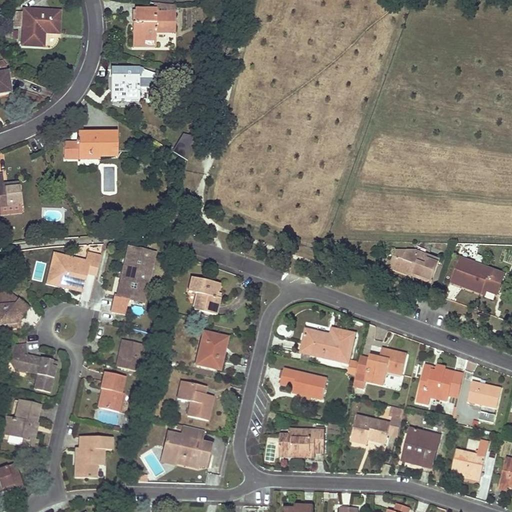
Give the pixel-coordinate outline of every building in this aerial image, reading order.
[(43,46),(44,26),(48,26),(48,28),(59,29),(59,12),(24,10),(24,14),(23,25),(22,45),(43,46)] [(156,13),(156,11),(156,10),(135,10),(135,23),(133,23),(133,40),(156,40),(156,32),(175,32),(175,13),(156,13)] [(16,13),(15,24),(23,25),(24,14),(16,13)] [(44,26),(43,46),(48,46),(48,43),(55,37),(58,37),(59,29),(48,28),(48,26),(44,26)] [(138,69),(124,69),(111,69),(111,78),(113,77),(114,101),(130,101),(130,98),(139,98),(138,88),(155,87),(155,73),(138,69)] [(0,93),(11,92),(8,72),(0,73),(0,93)] [(88,156),(94,156),(99,156),(117,157),(117,134),(78,134),(78,143),(69,143),(66,146),(66,153),(69,156),(78,156),(78,152),(89,152),(88,156)] [(189,159),(191,136),(177,134),(175,158),(189,159)] [(18,184),(12,184),(7,185),(7,187),(3,188),(3,185),(2,176),(0,175),(0,206),(20,204),(18,184)] [(143,302),(148,278),(154,254),(133,249),(129,251),(121,282),(118,296),(143,302)] [(404,260),(407,252),(396,251),(390,268),(394,269),(398,258),(404,260)] [(394,269),(402,272),(410,275),(411,273),(414,274),(414,276),(431,283),(440,260),(417,252),(407,252),(404,260),(398,258),(394,269)] [(86,262),(70,258),(54,254),(51,265),(55,266),(51,281),(65,285),(68,286),(68,289),(82,293),(87,273),(96,276),(101,256),(88,253),(86,262)] [(454,278),(459,280),(465,283),(463,287),(481,293),(483,289),(487,291),(497,294),(505,275),(461,259),(454,278)] [(55,266),(51,265),(47,284),(68,289),(68,286),(65,285),(51,281),(55,266)] [(220,299),(218,298),(215,297),(217,293),(219,285),(192,278),(188,292),(199,295),(195,310),(216,315),(220,299)] [(459,280),(454,278),(452,282),(463,287),(465,283),(459,280)] [(0,338),(1,339),(0,331),(0,329),(0,327),(15,326),(14,322),(18,321),(28,311),(17,301),(15,302),(13,300),(13,298),(6,292),(2,298),(0,296),(0,338)] [(15,326),(0,327),(0,329),(0,331),(18,330),(18,321),(14,322),(15,326)] [(333,330),(332,335),(331,339),(327,338),(327,336),(307,331),(304,344),(302,352),(302,353),(303,353),(310,355),(311,355),(349,364),(356,335),(333,330)] [(197,365),(208,368),(220,370),(220,369),(222,362),(227,339),(204,333),(197,365)] [(121,353),(118,367),(137,371),(143,345),(123,341),(121,353)] [(15,345),(16,353),(20,354),(28,355),(27,345),(15,345)] [(366,377),(361,376),(356,375),(356,376),(354,387),(363,389),(365,382),(384,386),(387,372),(402,376),(407,355),(386,350),(384,360),(382,359),(380,359),(371,356),(370,359),(366,375),(366,377)] [(302,360),(309,362),(311,355),(310,355),(303,353),(302,360)] [(28,355),(20,354),(19,361),(27,364),(25,372),(38,375),(35,389),(51,393),(57,367),(52,366),(53,363),(53,361),(39,357),(28,355)] [(366,375),(370,359),(361,357),(358,373),(366,375)] [(351,363),(347,374),(354,376),(357,365),(351,363)] [(446,368),(442,367),(438,366),(437,368),(436,372),(435,371),(433,371),(434,367),(425,365),(417,402),(429,405),(431,398),(447,402),(449,395),(454,373),(454,372),(445,370),(446,368)] [(294,389),(293,391),(293,393),(299,395),(311,398),(323,400),(328,381),(284,371),(280,386),(294,389)] [(102,409),(110,411),(119,413),(123,394),(121,394),(125,377),(105,373),(103,381),(101,390),(103,390),(106,390),(102,409)] [(454,373),(449,395),(459,397),(464,375),(454,373)] [(496,409),(499,399),(501,388),(482,384),(472,381),(468,402),(496,409)] [(191,403),(190,410),(188,416),(209,421),(213,401),(204,399),(204,395),(206,388),(182,382),(177,399),(191,403)] [(298,400),(310,403),(311,398),(299,395),(298,400)] [(36,447),(36,445),(38,441),(33,440),(36,429),(33,429),(33,426),(34,424),(37,425),(39,415),(41,406),(20,401),(15,420),(11,419),(7,435),(24,439),(29,440),(27,447),(35,449),(36,447)] [(386,444),(387,439),(388,435),(399,437),(403,420),(405,410),(393,407),(390,417),(392,418),(391,424),(357,417),(351,441),(367,445),(369,437),(371,438),(371,440),(386,444)] [(494,423),(495,419),(496,416),(481,412),(479,419),(494,423)] [(7,418),(3,434),(7,435),(11,419),(7,418)] [(176,457),(175,463),(176,464),(198,468),(199,465),(206,467),(209,454),(193,450),(196,442),(201,443),(201,441),(204,431),(183,426),(181,436),(173,434),(173,435),(167,438),(166,442),(165,441),(164,446),(165,446),(164,450),(169,455),(176,457)] [(440,437),(426,433),(411,429),(403,460),(432,468),(440,437)] [(280,457),(286,457),(293,457),(293,452),(315,453),(324,453),(325,431),(291,430),(290,436),(280,436),(280,457)] [(173,434),(167,432),(165,441),(166,442),(167,438),(173,435),(173,434)] [(112,451),(112,438),(80,437),(80,448),(79,464),(76,463),(76,478),(97,479),(97,473),(97,466),(103,466),(104,450),(112,451)] [(193,450),(209,454),(212,444),(201,441),(201,443),(196,442),(193,450)] [(459,477),(459,476),(460,475),(463,476),(463,477),(481,482),(489,443),(481,441),(477,457),(457,452),(451,475),(459,477)] [(165,446),(164,446),(160,462),(176,466),(176,464),(175,463),(176,457),(169,455),(164,450),(165,446)] [(511,460),(506,459),(499,489),(507,491),(509,485),(511,485),(511,460)] [(15,491),(19,489),(24,488),(16,465),(0,470),(0,492),(6,490),(5,488),(8,487),(13,485),(14,487),(15,491)]
